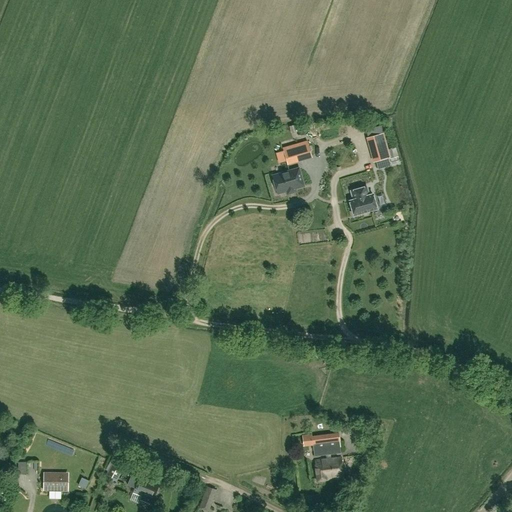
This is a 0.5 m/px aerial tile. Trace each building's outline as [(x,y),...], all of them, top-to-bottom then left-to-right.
[(379,135),(362,139),(378,197),(395,193),(379,135)] [(283,148),(287,164),(311,157),(307,141),(283,148)] [(325,150),(332,175),(361,168),(354,143),(325,150)] [(278,193),(304,186),(299,169),(272,176),(278,193)] [(309,218),(321,214),(319,209),(334,204),(329,187),(302,195),(309,218)] [(349,201),(354,216),(377,209),(373,194),(369,196),(366,187),(351,191),(353,200),(349,201)] [(328,227),(351,219),(346,206),(323,214),(328,227)] [(314,456),(341,453),(338,433),(312,436),(314,456)] [(341,457),(314,460),(317,481),(327,480),(343,477),(341,457)] [(67,474),(49,474),(49,477),(45,477),(45,489),(67,489),(67,474)] [(159,485),(140,477),(135,489),(143,492),(142,496),(152,500),(159,485)] [(209,509),(216,490),(207,487),(200,505),(209,509)]
